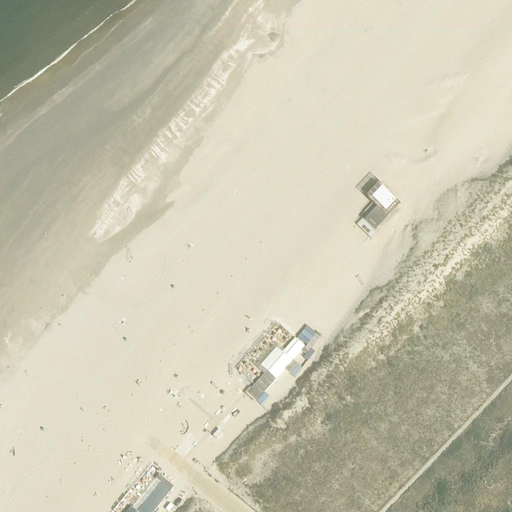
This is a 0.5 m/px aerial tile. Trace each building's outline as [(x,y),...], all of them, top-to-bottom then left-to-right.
[(478,163),(499,140),(490,131),(469,154),(478,163)] [(467,159),(470,156),(468,153),(476,146),(473,142),(462,153),(467,159)] [(384,189),(375,199),(380,204),(365,220),(377,230),(402,204),(391,193),(389,195),(384,189)] [(313,358),(295,340),(281,355),(287,360),(268,382),(276,390),(296,369),(300,372),(313,358)] [(229,416),(224,422),(228,425),(233,419),(229,416)] [(154,504),(146,496),(131,511),(159,511),(153,505),(154,504)]
